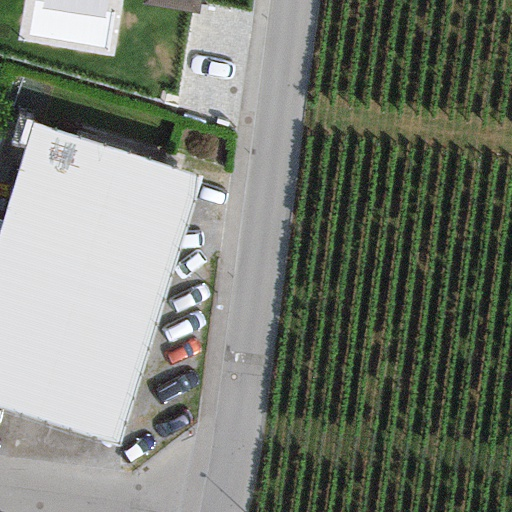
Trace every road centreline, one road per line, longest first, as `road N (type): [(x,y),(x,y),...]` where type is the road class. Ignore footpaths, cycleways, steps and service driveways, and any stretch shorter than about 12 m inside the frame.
road 1 (tertiary): [(285,0),(214,511)]
road 2 (residential): [(126,511),(0,492)]
